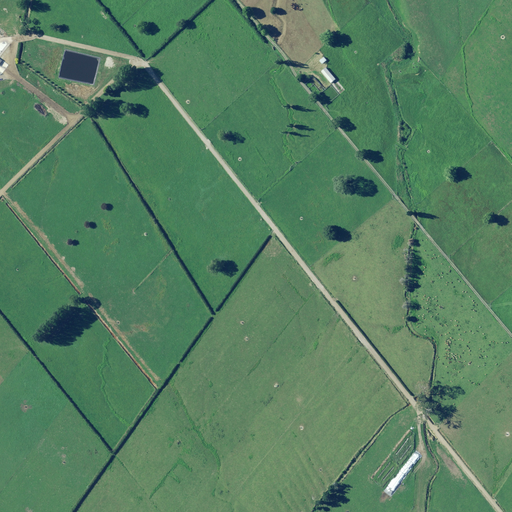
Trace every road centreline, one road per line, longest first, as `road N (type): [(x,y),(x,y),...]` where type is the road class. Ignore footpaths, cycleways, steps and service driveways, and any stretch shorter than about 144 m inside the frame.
road 1 (track): [(500,511),(142,61),(34,35),(0,39)]
road 2 (track): [(235,0),(511,336)]
